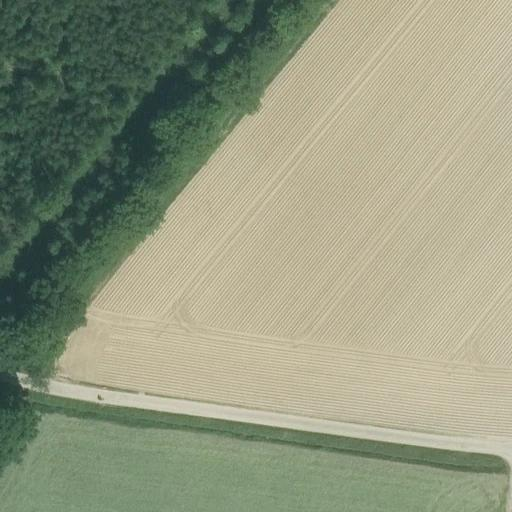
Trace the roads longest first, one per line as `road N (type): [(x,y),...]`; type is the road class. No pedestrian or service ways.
road 1 (track): [(511,449),(58,390),(0,369)]
road 2 (track): [(47,386),(54,332),(326,0)]
